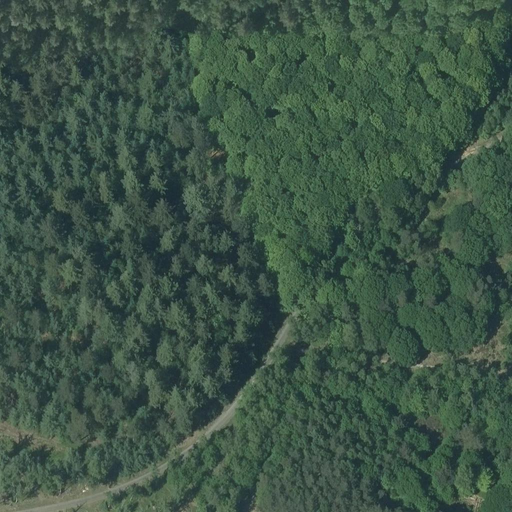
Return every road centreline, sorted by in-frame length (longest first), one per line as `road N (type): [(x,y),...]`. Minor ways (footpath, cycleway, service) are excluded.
road 1 (track): [(184,0),(223,181),(299,311)]
road 2 (track): [(280,350),(348,224),(376,201),(511,136)]
road 3 (track): [(280,350),(223,420),(174,458),(93,498),(25,511)]
road 4 (track): [(315,356),(511,382)]
road 5 (track): [(249,505),(315,356)]
